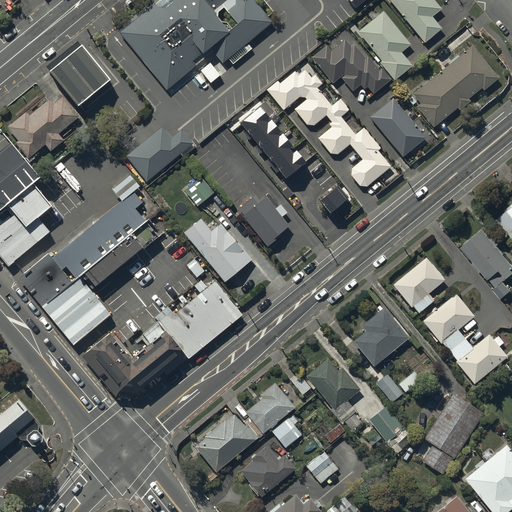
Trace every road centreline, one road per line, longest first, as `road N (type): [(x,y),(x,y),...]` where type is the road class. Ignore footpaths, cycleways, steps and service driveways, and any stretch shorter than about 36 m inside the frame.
road 1 (secondary): [(511,127),(121,450)]
road 2 (secondary): [(121,450),(0,300)]
